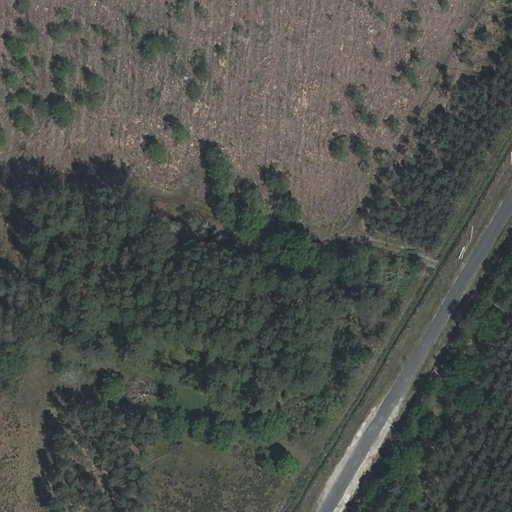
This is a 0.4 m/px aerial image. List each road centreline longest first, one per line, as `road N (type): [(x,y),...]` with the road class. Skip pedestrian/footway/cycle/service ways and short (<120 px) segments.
road 1 (track): [(511,117),(313,457),(109,364),(47,346),(0,344)]
road 2 (unclassified): [(511,197),(325,511)]
